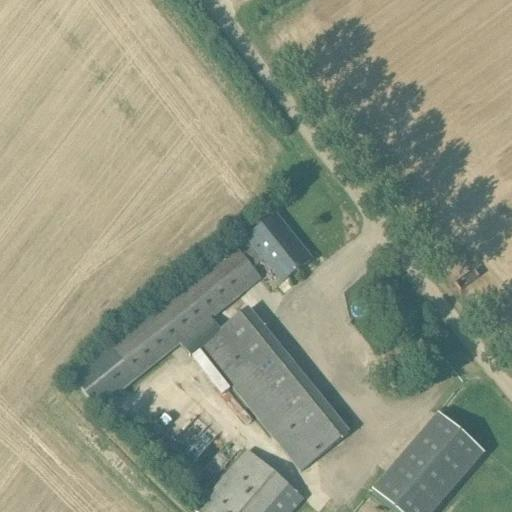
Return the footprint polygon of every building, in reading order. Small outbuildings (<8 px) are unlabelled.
[(310,263),(276,219),(248,241),(283,284),(310,263)] [(253,271),(263,263),(253,250),(243,258),(236,249),(108,351),(109,351),(71,381),(96,413),(134,383),(181,347),(189,357),(199,350),(300,476),(350,436),(249,311),(258,304),(248,293),(262,282),(253,271)] [(405,364),(390,376),(400,387),(414,375),(405,364)] [(294,511),(304,502),(246,452),(194,511),(294,511)] [(391,511),(372,495),(356,511),(391,511)]
